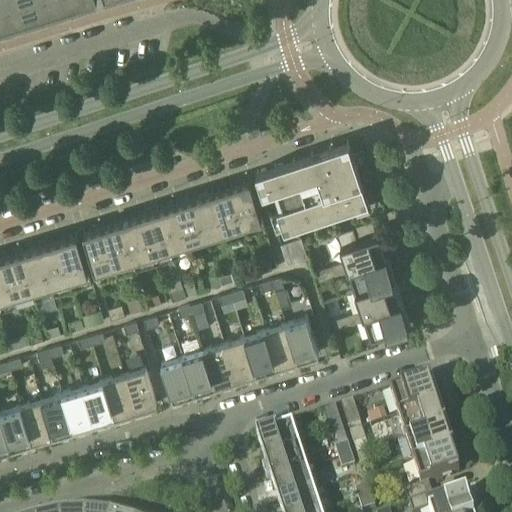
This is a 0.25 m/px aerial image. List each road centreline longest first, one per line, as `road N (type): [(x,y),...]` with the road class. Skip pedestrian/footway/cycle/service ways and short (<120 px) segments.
road 1 (tertiary): [(0,159),(272,71)]
road 2 (tertiary): [(269,47),(0,135)]
road 3 (residential): [(269,47),(190,17),(0,74)]
road 4 (residential): [(225,420),(472,336)]
road 5 (residential): [(0,226),(233,156)]
road 6 (residential): [(0,508),(181,453),(197,431)]
road 7 (residential): [(197,431),(172,424),(0,475)]
road 8 (tertiary): [(511,278),(464,129),(462,87)]
road 9 (tertiary): [(452,164),(511,348)]
road 10 (residential): [(452,164),(432,209),(472,336)]
road 11 (residential): [(472,336),(511,454)]
